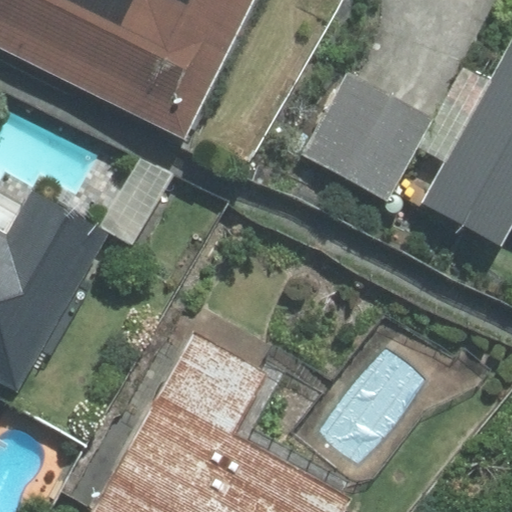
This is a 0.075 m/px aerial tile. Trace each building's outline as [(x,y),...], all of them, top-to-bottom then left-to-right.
[(0,0),(0,45),(185,138),(254,0),(0,0)] [(511,37),(421,203),(501,247),(511,227),(511,37)] [(436,119),(348,72),(303,154),(391,201),(436,119)] [(0,382),(18,393),(102,243),(36,206),(12,248),(0,241),(0,382)] [(341,511),(354,488),(241,428),(269,375),(190,333),(95,511),(341,511)]
